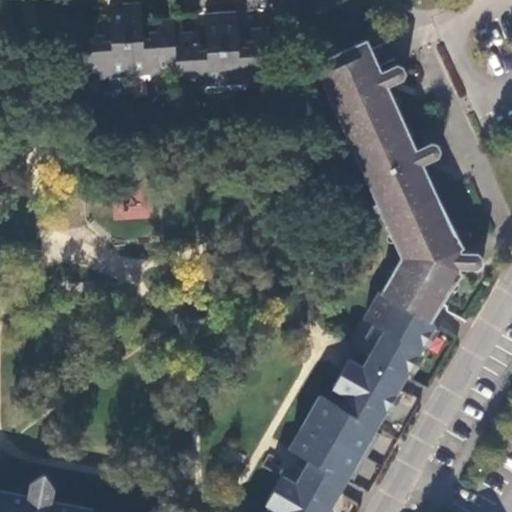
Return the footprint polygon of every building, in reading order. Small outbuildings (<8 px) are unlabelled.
[(125,2),(130,82),(150,80),(150,73),(177,71),(175,35),(174,20),(155,21),(156,30),(153,30),(151,31),(149,32),(148,34),(147,37),(144,37),(141,1),(125,2)] [(97,24),(79,26),(81,78),(109,76),(109,83),(130,82),(125,2),(109,3),(112,40),(106,40),(106,37),(104,35),(101,34),(97,34),(97,24)] [(239,46),(237,10),(220,11),(226,91),(247,89),(246,82),(273,80),(270,29),(251,30),(252,40),(249,40),(246,41),(245,42),(244,47),(239,46)] [(220,11),(205,12),(207,48),(202,49),(202,46),(199,44),(196,44),(194,44),(193,33),(175,35),(177,71),(178,87),(204,85),(205,92),(226,91),(220,11)] [(373,49),(369,40),(315,64),(318,71),(401,259),(382,293),(433,323),(463,274),(462,273),(462,268),(464,250),(464,249),(466,249),(425,165),(417,149),(390,86),(383,70),(373,49)] [(408,74),(405,67),(397,64),(383,70),(390,86),(405,79),(408,74)] [(126,122),(127,132),(140,131),(140,121),(126,122)] [(221,122),(222,132),(236,131),(235,121),(221,122)] [(440,158),(443,152),(439,143),(433,141),(417,149),(425,165),(440,158)] [(113,217),(149,218),(150,195),(114,194),(113,217)] [(464,250),(462,268),(477,270),(483,265),(484,258),(478,252),(464,250)] [(327,511),(435,324),(433,323),(382,293),(366,318),(374,323),(384,329),(369,355),(379,360),(373,370),(352,358),(344,374),(365,385),(351,411),(341,405),(322,395),(291,448),(308,458),(320,465),(300,501),(275,489),(267,504),(271,507),(268,511),(327,511)] [(384,329),(374,323),(367,335),(359,330),(351,344),(369,355),(384,329)] [(345,396),(341,405),(351,411),(365,385),(344,374),(335,389),(345,396)] [(284,474),(275,489),(300,501),(320,465),(308,458),(296,481),(284,474)] [(56,489),(45,473),(30,483),(26,503),(52,508),(56,489)] [(0,511),(74,511),(52,508),(26,503),(0,497),(0,511)]
